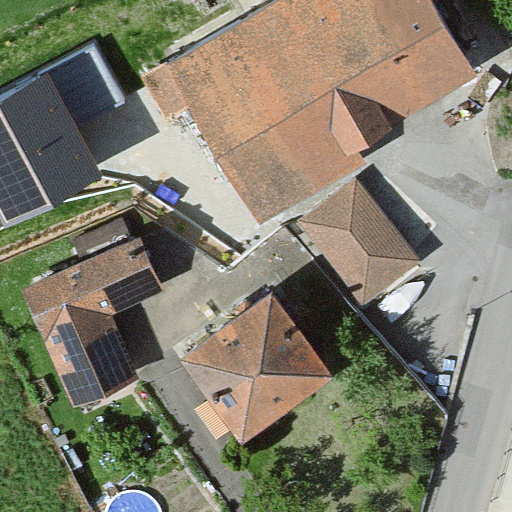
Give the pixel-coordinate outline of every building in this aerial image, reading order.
[(485,78),(438,0),(265,0),(158,63),(255,227),(360,166),(358,153),(485,78)] [(91,55),(0,102),(0,218),(7,232),(105,181),(76,126),(117,105),(91,55)] [(354,184),(304,222),(359,294),(409,257),(354,184)] [(74,407),(139,378),(110,314),(159,292),(137,243),(23,294),(74,407)] [(273,305),(192,363),(242,434),(323,375),(273,305)]
